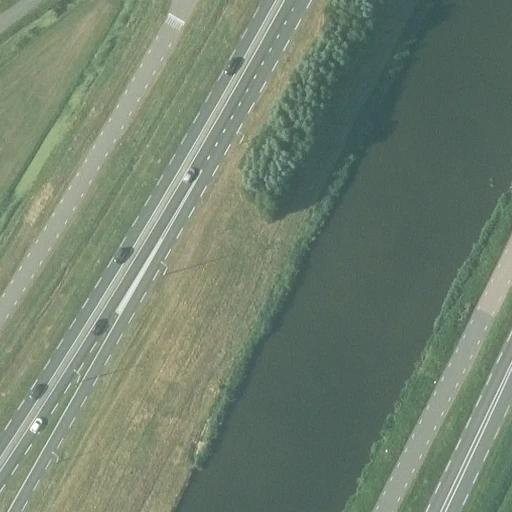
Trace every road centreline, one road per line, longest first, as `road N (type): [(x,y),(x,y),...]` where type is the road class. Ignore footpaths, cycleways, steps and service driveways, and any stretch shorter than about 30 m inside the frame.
road 1 (primary): [(264,0),(174,162),(0,440)]
road 2 (unclassified): [(183,0),(0,308)]
road 3 (primary): [(14,511),(128,308),(159,225)]
road 4 (unclassified): [(382,511),(511,248)]
road 5 (primary): [(0,470),(159,225)]
road 6 (primary): [(159,225),(286,0)]
road 7 (primary): [(441,511),(511,362)]
